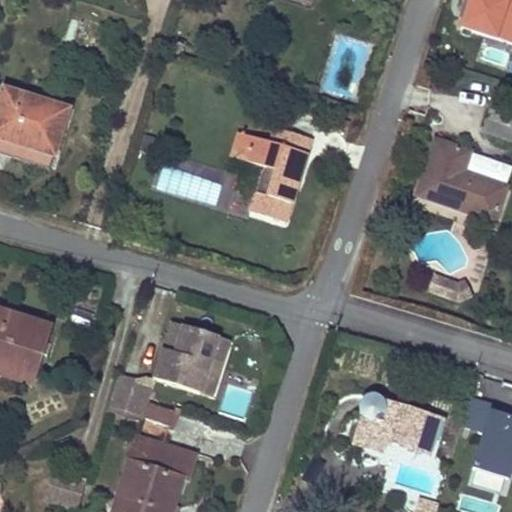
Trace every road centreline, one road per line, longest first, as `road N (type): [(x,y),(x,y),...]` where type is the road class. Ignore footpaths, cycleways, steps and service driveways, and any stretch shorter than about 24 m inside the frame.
road 1 (residential): [(418,0),(315,312)]
road 2 (residential): [(315,312),(0,223)]
road 3 (residential): [(315,312),(251,511)]
road 4 (residential): [(511,365),(315,312)]
